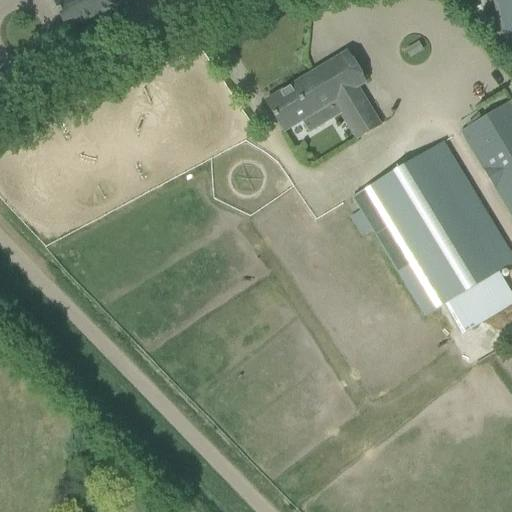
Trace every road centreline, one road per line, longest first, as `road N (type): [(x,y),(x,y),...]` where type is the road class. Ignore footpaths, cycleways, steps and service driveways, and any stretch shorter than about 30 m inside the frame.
road 1 (track): [(271,511),(0,226)]
road 2 (unclassified): [(0,102),(238,0)]
